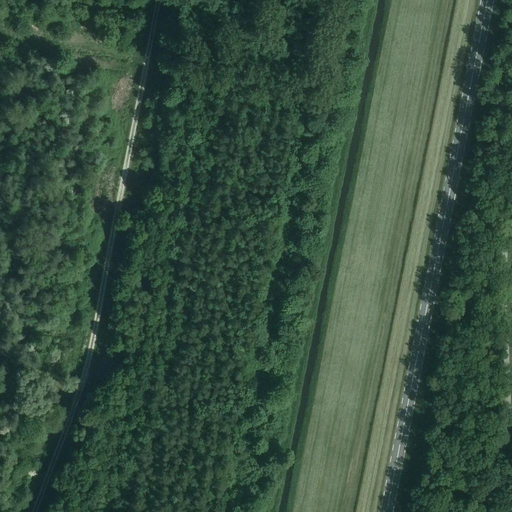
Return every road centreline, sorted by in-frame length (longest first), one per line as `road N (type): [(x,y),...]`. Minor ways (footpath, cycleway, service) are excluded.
road 1 (track): [(35,511),(89,356),(157,0)]
road 2 (track): [(270,511),(371,0)]
road 3 (primary): [(386,511),(486,0)]
